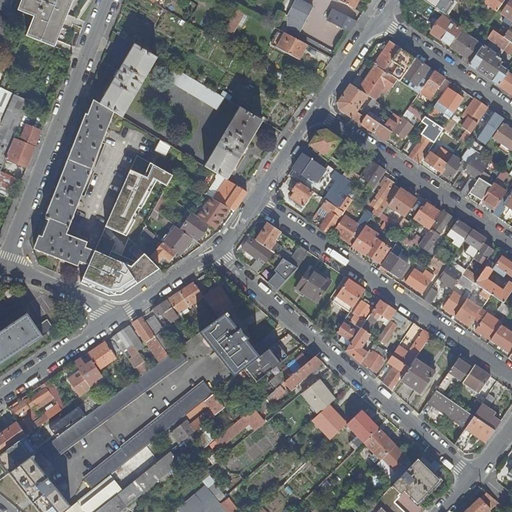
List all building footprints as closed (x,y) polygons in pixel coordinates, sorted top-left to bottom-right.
[(74,0),(21,0),(17,12),(34,19),(26,39),(55,50),(67,18),(74,0)] [(148,0),(149,1),(163,9),(165,5),(155,0),(148,0)] [(337,0),(337,2),(353,10),(358,0),(337,0)] [(483,0),(482,1),(497,11),(504,0),(483,0)] [(511,0),(510,0),(502,13),(511,20),(511,0)] [(311,12),(296,4),(289,16),(292,17),(288,26),(300,33),(311,12)] [(238,27),(246,12),(238,7),(230,22),(238,27)] [(332,24),(353,36),(354,36),(361,25),(338,12),(332,24)] [(431,33),(451,46),(451,45),(461,31),(463,29),(449,19),(448,21),(442,17),(431,33)] [(229,45),(238,27),(230,22),(220,40),(229,45)] [(511,33),(511,30),(511,29),(509,28),(503,37),(511,43),(511,33)] [(4,36),(10,39),(4,54),(10,57),(17,42),(19,43),(22,37),(7,30),(4,36)] [(280,30),(272,45),(299,60),(307,45),(285,33),(280,30)] [(487,38),(511,55),(511,43),(503,37),(493,30),(487,38)] [(482,46),(461,31),(451,45),(458,50),(456,52),(464,57),(462,60),(469,65),(482,46)] [(319,33),(316,38),(329,44),(332,39),(319,33)] [(376,62),(374,64),(375,65),(384,71),(391,60),(400,48),(390,41),(376,62)] [(135,44),(100,104),(114,112),(122,117),(157,58),(135,44)] [(501,58),(482,46),(469,65),(499,85),(507,73),(508,71),(500,65),(502,62),(499,60),(501,58)] [(391,60),(406,71),(415,58),(400,48),(391,60)] [(0,81),(10,57),(4,54),(0,62),(0,81)] [(422,78),(429,68),(415,58),(406,71),(399,81),(418,93),(419,92),(427,81),(422,78)] [(406,71),(391,60),(384,71),(396,79),(399,81),(406,71)] [(389,88),(396,79),(384,71),(375,65),(370,72),(372,73),(360,90),(375,100),(381,91),(385,93),(388,88),(389,88)] [(218,110),(225,98),(219,95),(172,67),(165,79),(218,110)] [(427,81),(419,92),(426,97),(431,100),(445,79),(434,71),(427,81)] [(511,76),(507,73),(499,85),(511,94),(511,76)] [(396,79),(389,88),(388,90),(391,92),(399,81),(396,79)] [(26,95),(32,98),(37,87),(30,84),(25,94),(26,95)] [(370,103),(373,106),(377,101),(375,100),(360,90),(350,84),(338,102),(339,110),(360,124),(370,111),(372,108),(370,106),(368,109),(367,108),(364,111),(361,109),(358,113),(356,112),(366,97),(371,101),(370,103)] [(444,113),(451,118),(467,94),(461,90),(458,95),(447,88),(426,117),(429,119),(431,120),(441,105),(447,109),(444,113)] [(0,166),(2,167),(5,159),(14,138),(19,125),(21,122),(24,115),(24,114),(29,103),(23,100),(0,90),(0,166)] [(26,95),(23,100),(29,103),(32,98),(26,95)] [(468,128),(460,140),(464,143),(488,108),(474,98),(462,116),(467,119),(463,125),(468,128)] [(66,234),(114,112),(100,104),(93,100),(88,115),(85,114),(45,217),(46,217),(45,219),(48,221),(42,236),(39,235),(33,249),(77,266),(79,261),(88,265),(94,251),(85,247),(87,242),(66,234)] [(413,115),(422,120),(425,116),(421,114),(409,106),(401,117),(392,130),(404,138),(416,120),(411,117),(413,115)] [(226,180),(262,121),(261,120),(240,107),(204,167),(226,180)] [(382,119),(370,111),(360,124),(373,132),(382,119)] [(486,144),(504,119),(494,112),(481,132),(477,138),(486,144)] [(387,122),(382,119),(373,132),(385,141),(392,130),(401,117),(394,113),(387,122)] [(21,122),(23,123),(26,125),(30,117),(24,114),(24,115),(21,122)] [(443,129),(431,120),(429,119),(426,117),(425,116),(422,120),(428,125),(422,134),(424,135),(408,157),(419,164),(443,129)] [(456,122),(450,118),(443,129),(449,132),(456,122)] [(35,119),(32,127),(41,131),(45,123),(35,119)] [(32,127),(26,125),(23,123),(22,126),(19,125),(14,138),(35,147),(41,131),(32,127)] [(511,130),(502,123),(493,137),(511,149),(511,130)] [(328,158),(340,140),(325,130),(318,131),(308,145),(328,158)] [(5,159),(26,168),(35,147),(14,138),(5,159)] [(170,148),(171,146),(160,140),(159,142),(170,148)] [(165,157),(170,148),(159,142),(154,151),(165,157)] [(475,143),(472,148),(476,151),(480,154),(484,149),(475,143)] [(436,156),(430,152),(424,161),(450,179),(462,162),(453,156),(452,157),(449,155),(449,156),(443,152),(444,151),(441,149),(436,156)] [(334,169),(305,150),(288,175),(299,183),(303,177),(306,179),(307,177),(316,183),(323,171),(330,176),(334,169)] [(472,175),(461,192),(467,197),(480,178),(491,161),(480,154),(476,151),(474,155),(464,169),(472,175)] [(347,168),(342,175),(343,176),(354,184),(359,176),(367,165),(370,161),(361,154),(351,170),(347,168)] [(122,220),(148,162),(137,156),(81,283),(91,288),(93,282),(95,282),(122,220)] [(369,166),(367,165),(359,176),(375,187),(385,171),(372,162),(369,166)] [(123,250),(130,253),(135,245),(154,210),(163,193),(173,175),(162,169),(149,194),(153,196),(145,203),(151,206),(138,217),(143,219),(131,229),(137,232),(129,238),(123,250)] [(338,182),(343,176),(342,175),(334,169),(330,176),(338,182)] [(496,179),(509,188),(511,183),(511,176),(503,170),(496,179)] [(333,190),(338,182),(330,176),(323,171),(316,183),(317,183),(319,181),(333,190)] [(14,178),(0,172),(0,190),(7,194),(14,178)] [(246,192),(226,180),(218,175),(207,194),(212,197),(215,199),(215,198),(234,210),(246,192)] [(338,182),(333,190),(325,200),(338,209),(347,197),(350,192),(355,184),(354,184),(343,176),(338,182)] [(312,191),(317,183),(316,183),(307,177),(306,179),(303,177),(299,183),(312,191)] [(382,202),(386,205),(387,205),(397,189),(392,185),(393,184),(384,177),(379,185),(382,187),(370,205),(376,210),(382,202)] [(475,197),(481,201),(492,186),(480,178),(467,197),(472,200),(475,197)] [(325,200),(333,190),(319,181),(317,183),(312,191),(325,200)] [(292,191),(294,193),(290,198),(302,207),(311,193),(297,183),(292,191)] [(504,195),(492,186),(481,201),(494,210),(498,204),(504,195)] [(416,200),(398,188),(397,189),(387,205),(404,217),(416,200)] [(511,191),(511,192),(503,204),(510,209),(511,210),(511,191)] [(364,202),(350,192),(347,197),(352,201),(361,207),(364,202)] [(159,214),(168,197),(163,193),(154,210),(159,214)] [(215,199),(212,197),(202,210),(197,217),(208,224),(215,229),(230,208),(215,199)] [(321,230),(328,235),(352,201),(347,197),(338,209),(325,200),(321,207),(329,212),(320,225),(323,227),(321,230)] [(441,213),(424,202),(412,218),(429,230),(441,213)] [(504,208),(498,204),(494,210),(492,214),(497,217),(504,208)] [(193,214),(197,217),(202,210),(198,207),(193,214)] [(451,217),(442,211),(441,213),(429,230),(422,240),(418,246),(422,249),(424,250),(433,256),(436,250),(437,250),(431,246),(451,217)] [(198,240),(208,224),(197,217),(193,214),(192,213),(185,223),(183,222),(180,227),(198,240)] [(403,219),(395,231),(401,235),(409,223),(403,219)] [(460,235),(465,239),(471,230),(457,220),(447,235),(456,241),(460,235)] [(273,241),(279,232),(267,223),(255,240),(297,268),(308,252),(300,246),(293,256),(274,243),(274,242),(273,241)] [(339,224),(333,233),(351,245),(357,237),(353,234),(348,230),(339,224)] [(351,225),(348,230),(353,234),(357,229),(351,225)] [(176,227),(164,243),(176,253),(179,255),(192,239),(176,227)] [(376,239),(362,230),(357,237),(351,245),(351,246),(365,256),(366,255),(376,239)] [(465,240),(479,250),(483,244),(486,240),(471,230),(465,239),(465,240)] [(407,245),(410,240),(401,235),(398,239),(407,245)] [(414,235),(410,241),(418,246),(422,240),(414,235)] [(267,263),(272,257),(248,239),(241,248),(246,252),(248,249),(260,257),(261,258),(261,259),(267,263)] [(389,248),(377,239),(366,255),(379,263),(389,248)] [(162,258),(164,260),(168,263),(176,253),(164,243),(163,242),(151,257),(158,263),(160,261),(162,258)] [(486,246),(483,244),(479,250),(474,259),(485,267),(486,266),(489,261),(486,259),(492,250),(486,246)] [(120,276),(119,275),(113,286),(120,288),(126,287),(143,253),(136,246),(120,276)] [(511,264),(502,258),(505,253),(498,248),(487,265),(503,276),(506,272),(511,276),(511,264)] [(248,249),(246,252),(257,260),(259,258),(260,257),(248,249)] [(394,251),(391,249),(381,265),(378,269),(384,273),(387,269),(399,278),(409,264),(393,253),(394,251)] [(424,250),(420,255),(438,267),(434,273),(439,277),(447,265),(442,262),(433,256),(424,250)] [(451,260),(436,250),(433,256),(442,262),(447,265),(451,260)] [(457,257),(454,255),(451,260),(447,265),(461,275),(466,269),(468,266),(469,265),(463,260),(459,266),(454,262),(457,257)] [(259,258),(257,260),(251,268),(256,273),(265,263),(259,258)] [(292,271),(278,262),(274,266),(279,270),(272,278),(281,284),(292,271)] [(446,284),(452,288),(457,282),(461,275),(447,265),(439,277),(438,278),(443,281),(440,285),(444,288),(446,284)] [(511,283),(511,284),(509,282),(503,289),(504,291),(485,278),(487,278),(492,270),(486,266),(485,267),(478,277),(474,284),(476,285),(502,302),(503,303),(511,290),(511,283)] [(330,281),(309,267),(296,288),(316,302),(330,281)] [(413,287),(416,289),(422,293),(433,276),(425,271),(422,275),(414,269),(405,282),(413,287)] [(478,277),(466,269),(461,275),(467,279),(474,284),(478,277)] [(442,308),(454,316),(466,300),(476,285),(474,284),(467,279),(461,275),(457,282),(467,289),(461,298),(453,292),(442,308)] [(336,296),(353,308),(364,290),(348,279),(336,296)] [(194,302),(196,301),(203,297),(193,282),(179,292),(167,301),(176,315),(194,302)] [(219,286),(203,297),(218,319),(228,311),(234,307),(219,286)] [(120,288),(121,297),(127,297),(137,290),(137,287),(126,287),(120,288)] [(121,297),(120,288),(112,288),(108,288),(108,295),(114,298),(121,297)] [(437,293),(431,289),(423,300),(429,304),(437,293)] [(333,301),(350,312),(353,308),(336,296),(333,301)] [(31,306),(39,320),(55,310),(47,297),(31,306)] [(325,312),(333,301),(329,299),(322,310),(325,312)] [(168,325),(179,318),(176,315),(167,301),(166,300),(153,310),(158,317),(161,314),(168,325)] [(379,314),(389,321),(396,312),(379,300),(361,328),(367,332),(379,314)] [(454,316),(469,326),(474,319),(480,310),(466,300),(454,316)] [(497,310),(506,316),(511,309),(503,303),(502,302),(497,310)] [(369,311),(359,304),(356,310),(347,322),(349,323),(350,321),(358,327),(369,311)] [(475,329),(490,340),(500,325),(501,323),(480,310),(474,319),(479,323),(475,329)] [(205,329),(240,372),(243,370),(262,354),(249,338),(251,337),(245,329),(244,327),(242,328),(236,322),(231,314),(232,313),(230,311),(229,311),(228,311),(218,319),(205,329)] [(396,312),(389,321),(397,326),(400,328),(406,319),(396,312)] [(6,328),(0,331),(0,362),(40,337),(41,337),(40,335),(51,327),(45,320),(34,327),(26,313),(25,314),(25,315),(11,324),(10,322),(4,325),(6,328)] [(153,316),(145,322),(155,336),(163,330),(153,316)] [(137,329),(139,332),(141,335),(159,362),(168,356),(155,336),(145,322),(141,317),(133,323),(137,329)] [(384,345),(397,326),(389,321),(377,339),(376,340),(384,345)] [(337,333),(351,342),(357,333),(343,323),(337,333)] [(511,345),(511,333),(500,325),(490,340),(507,352),(511,345)] [(143,347),(129,326),(123,330),(137,351),(143,347)] [(360,348),(370,334),(367,332),(361,328),(359,330),(357,333),(351,342),(345,351),(360,364),(361,363),(367,353),(360,348)] [(203,330),(238,374),(240,372),(205,329),(203,330)] [(123,351),(141,376),(150,369),(137,351),(123,330),(117,333),(127,348),(123,351)] [(394,367),(383,383),(392,392),(400,380),(415,359),(430,336),(424,331),(414,344),(415,345),(408,355),(397,347),(387,362),(394,367)] [(171,345),(162,332),(156,336),(165,349),(171,345)] [(123,351),(127,348),(117,333),(113,336),(123,351)] [(99,370),(116,358),(105,341),(88,353),(93,362),(99,370)] [(253,370),(260,379),(287,357),(276,343),(262,354),(243,370),(246,375),(253,370)] [(385,354),(373,345),(367,353),(361,363),(375,373),(384,360),(383,358),(385,354)] [(185,360),(177,349),(168,356),(159,362),(150,369),(141,376),(133,382),(89,414),(84,418),(55,439),(41,450),(50,461),(185,360)] [(319,365),(322,363),(314,356),(214,439),(216,441),(210,447),(220,459),(231,450),(226,443),(249,423),(255,431),(266,422),(259,414),(274,402),(281,396),(280,396),(285,392),(282,388),(286,385),(290,389),(312,371),(314,374),(321,368),(319,365)] [(95,380),(102,375),(99,370),(93,362),(85,367),(79,359),(73,363),(78,371),(79,371),(91,389),(98,384),(95,380)] [(435,372),(415,359),(400,380),(420,394),(435,372)] [(470,367),(457,359),(436,391),(439,393),(441,390),(441,391),(450,379),(452,380),(454,377),(460,381),(470,367)] [(479,393),(490,376),(474,365),(463,382),(479,393)] [(80,397),(91,389),(78,371),(67,379),(80,397)] [(67,406),(49,380),(44,383),(47,388),(50,393),(62,409),(67,406)] [(301,393),(318,414),(327,405),(334,400),(317,380),(301,393)] [(84,480),(92,490),(118,470),(161,436),(187,415),(213,394),(204,382),(121,448),(122,449),(84,480)] [(38,409),(54,399),(50,393),(47,388),(43,390),(38,394),(42,400),(35,405),(38,409)] [(427,402),(465,428),(473,416),(467,412),(450,400),(439,393),(436,391),(427,402)] [(42,400),(38,394),(31,399),(35,405),(42,400)] [(207,413),(212,418),(224,408),(213,394),(187,415),(191,419),(208,406),(211,410),(207,413)] [(485,413),(489,407),(495,399),(488,394),(482,403),(473,416),(494,430),(500,422),(492,417),(485,413)] [(31,399),(27,401),(31,408),(35,405),(31,399)] [(476,399),(467,412),(473,416),(482,403),(476,399)] [(32,413),(34,412),(31,408),(27,401),(12,411),(27,434),(61,411),(58,405),(41,416),(42,418),(32,425),(31,422),(36,419),(32,413)] [(346,425),(327,405),(318,414),(312,419),(331,439),(346,425)] [(78,410),(84,418),(89,414),(83,406),(78,410)] [(496,412),(489,407),(485,413),(492,417),(496,412)] [(84,418),(78,410),(77,408),(48,429),(55,439),(84,418)] [(378,428),(361,411),(346,425),(363,443),(378,428)] [(174,437),(179,444),(209,420),(204,414),(193,423),(190,425),(186,421),(180,426),(180,425),(173,431),(176,435),(174,437)] [(215,436),(233,421),(228,415),(210,430),(215,436)] [(485,443),(494,430),(473,416),(465,428),(485,443)] [(0,455),(27,436),(16,421),(0,431),(0,455)] [(395,446),(378,428),(363,443),(381,460),(383,458),(395,446)] [(408,459),(395,446),(383,458),(396,471),(408,459)] [(118,511),(179,463),(170,452),(129,485),(95,511),(94,511),(118,511)] [(9,473),(40,511),(64,511),(71,507),(33,460),(34,459),(33,458),(34,457),(33,456),(9,473)] [(439,480),(417,459),(375,503),(380,508),(385,511),(404,511),(394,503),(400,497),(399,496),(404,490),(417,503),(439,480)] [(87,501),(95,511),(129,485),(118,470),(92,490),(84,497),(87,501)] [(222,479),(208,489),(218,502),(231,491),(222,479)] [(226,511),(220,505),(218,502),(208,489),(205,486),(174,511),(226,511)] [(220,505),(228,499),(234,494),(231,491),(218,502),(220,505)] [(487,511),(498,503),(486,493),(465,511),(487,511)] [(87,501),(84,497),(71,507),(64,511),(84,511),(80,507),(87,501)] [(244,511),(238,511),(228,499),(220,505),(226,511),(247,511),(246,511),(244,511)]
